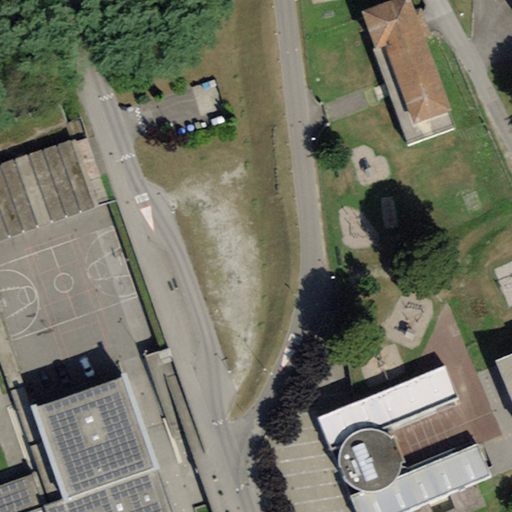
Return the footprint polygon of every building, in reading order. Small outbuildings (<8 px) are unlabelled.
[(408,2),(362,19),(359,20),(405,144),(452,127),(449,119),(452,118),(424,42),(430,39),(420,12),(413,14),(408,2)] [(171,511),(129,384),(34,416),(0,312),(0,245),(113,209),(84,120),(66,126),(61,110),(0,130),(0,386),(31,481),(0,491),(0,511),(171,511)] [(461,400),(448,368),(318,424),(331,455),(390,430),(461,400)] [(390,430),(331,455),(350,500),(409,475),(390,430)] [(409,475),(350,500),(355,511),(410,511),(493,477),(480,445),(409,475)]
